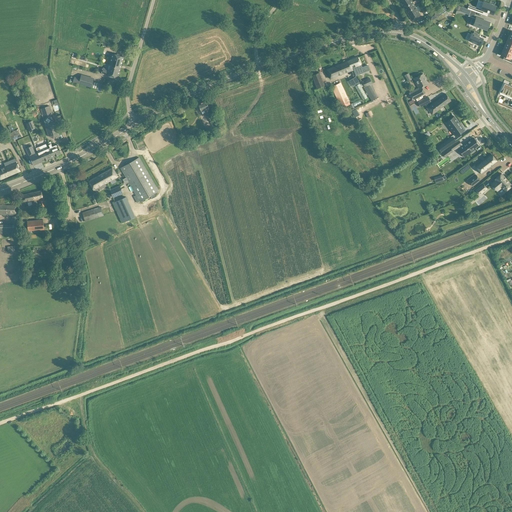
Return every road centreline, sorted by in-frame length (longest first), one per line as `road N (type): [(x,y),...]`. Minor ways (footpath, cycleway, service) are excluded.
road 1 (track): [(511,239),(80,396)]
road 2 (tertiary): [(0,191),(136,122)]
road 3 (track): [(143,511),(97,458),(80,396)]
road 4 (tertiary): [(136,122),(257,67)]
road 5 (unclassified): [(136,122),(127,86),(153,0)]
